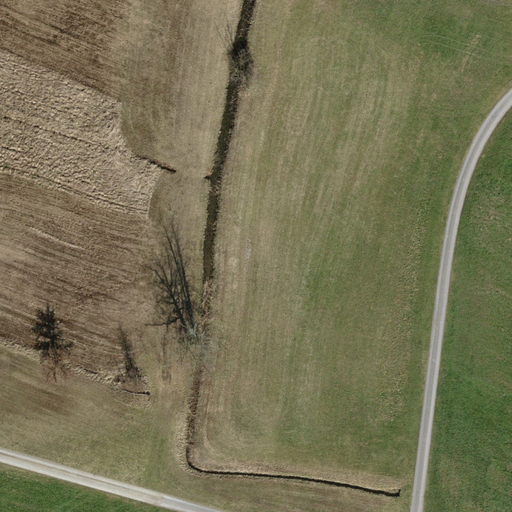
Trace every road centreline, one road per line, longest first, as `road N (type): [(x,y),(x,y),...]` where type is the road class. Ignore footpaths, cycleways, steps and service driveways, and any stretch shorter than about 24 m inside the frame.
road 1 (track): [(511,96),(473,152),(456,207),(419,511)]
road 2 (track): [(203,511),(0,454)]
